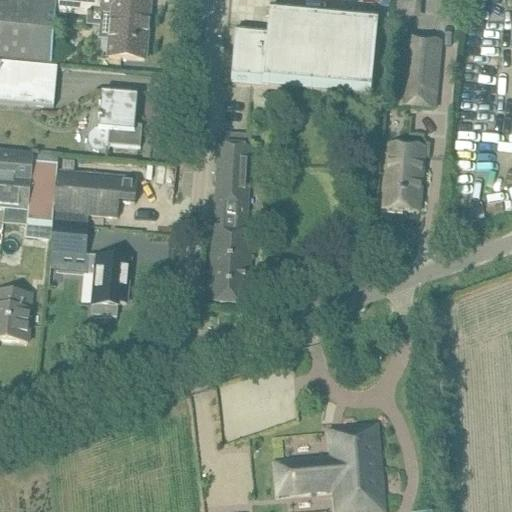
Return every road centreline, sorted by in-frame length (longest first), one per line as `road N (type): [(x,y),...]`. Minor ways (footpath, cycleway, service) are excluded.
road 1 (unclassified): [(180,366),(211,0)]
road 2 (unclassified): [(180,366),(511,246)]
road 3 (unclassified): [(0,430),(180,366)]
